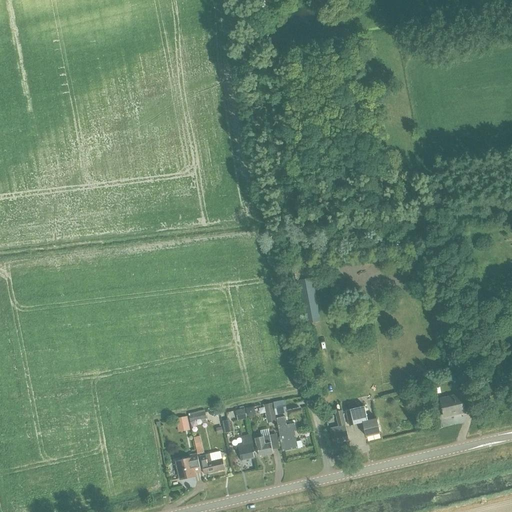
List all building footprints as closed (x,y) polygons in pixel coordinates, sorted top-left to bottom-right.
[(310,277),(298,280),(306,322),(319,320),(310,277)] [(463,401),(471,399),(467,384),(459,385),(461,394),(441,399),(445,417),(458,414),(458,415),(466,413),(463,401)] [(277,416),(286,414),(284,402),(274,404),(277,416)] [(265,405),(268,423),(277,422),(273,404),(265,405)] [(357,408),(346,411),(350,426),(361,423),(363,423),(367,437),(381,433),(377,419),(368,421),(365,406),(357,408)] [(255,407),(246,408),(248,416),(256,415),(255,407)] [(244,409),(236,411),(238,421),(247,420),(244,409)] [(332,435),(334,445),(349,441),(342,410),(336,412),(339,426),(331,428),(332,434),(332,435)] [(205,412),(189,415),(191,423),(207,419),(205,412)] [(187,417),(177,419),(179,428),(189,427),(187,417)] [(302,441),(297,442),(294,431),(297,430),(295,424),(287,425),(285,418),(277,420),(280,437),(283,451),(303,447),(302,441)] [(228,421),(222,422),(224,435),(230,433),(228,421)] [(259,456),(274,453),(268,429),(261,431),(262,437),(256,438),(259,456)] [(256,457),(254,447),(252,435),(242,437),(244,444),(239,445),(242,460),(256,457)] [(204,452),(200,437),(195,438),(198,454),(204,452)] [(200,456),(204,474),(225,469),(223,459),(220,451),(200,456)] [(194,470),(201,468),(198,454),(191,456),(191,459),(177,462),(181,479),(195,476),(194,470)]
